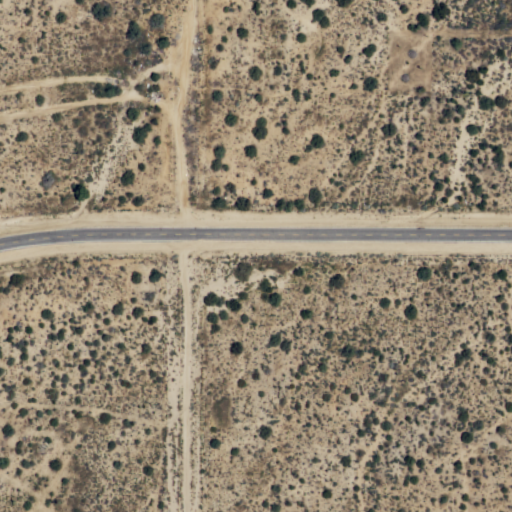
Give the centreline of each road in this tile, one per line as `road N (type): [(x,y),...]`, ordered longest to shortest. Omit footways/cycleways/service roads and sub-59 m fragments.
road 1 (residential): [(0,240),(63,230),(511,232)]
road 2 (residential): [(188,230),(186,511)]
